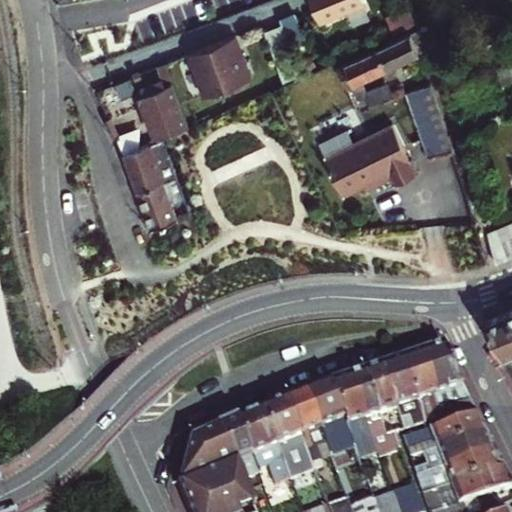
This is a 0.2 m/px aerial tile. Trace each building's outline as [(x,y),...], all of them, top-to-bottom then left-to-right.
[(369,0),(318,0),(324,17),(369,0)] [(298,9),(282,15),(292,41),(307,35),(298,9)] [(235,33),(189,50),(205,93),(227,84),(232,98),(256,89),(251,75),(235,33)] [(408,35),(380,48),(387,66),(416,53),(408,35)] [(387,66),(380,48),(345,63),(340,65),(357,107),(397,92),(394,83),(385,80),(371,85),(367,74),(387,66)] [(167,62),(159,65),(166,84),(142,93),(149,111),(155,128),(159,126),(161,131),(183,123),(189,122),(167,62)] [(452,147),(428,80),(404,89),(427,156),(452,147)] [(410,81),(399,85),(401,90),(403,89),(404,89),(412,86),(410,81)] [(367,132),(383,172),(389,169),(395,179),(415,170),(391,121),(367,132)] [(383,172),(367,132),(351,139),(345,126),(317,138),(344,191),(383,172)] [(160,133),(123,151),(137,189),(161,180),(175,176),(160,133)] [(511,252),(511,153),(508,155),(511,164),(511,218),(485,231),(484,231),(495,260),(511,252)] [(175,176),(161,180),(137,189),(149,226),(174,218),(172,214),(168,201),(182,196),(175,176)] [(172,214),(174,218),(188,214),(186,209),(172,214)] [(511,318),(509,312),(488,319),(511,366),(511,318)] [(444,349),(421,357),(437,398),(443,413),(444,418),(449,429),(480,420),(444,349)] [(437,398),(421,357),(401,363),(418,406),(425,424),(444,418),(443,413),(437,398)] [(418,406),(401,363),(380,370),(397,412),(403,427),(404,431),(425,424),(418,406)] [(380,370),(363,375),(380,419),(397,412),(380,370)] [(363,375),(350,381),(366,424),(377,451),(379,456),(380,461),(404,451),(402,447),(397,434),(388,438),(380,419),(363,375)] [(350,381),(331,389),(348,430),(353,444),(360,463),(379,456),(377,451),(366,424),(350,381)] [(348,430),(331,389),(307,398),(321,435),(325,444),(331,459),(332,460),(349,453),(355,469),(362,467),(360,463),(353,444),(348,430)] [(321,435),(307,398),(290,405),(316,473),(323,469),(321,463),(331,459),(325,444),(321,435)] [(290,405),(265,415),(294,488),(319,479),(316,473),(290,405)] [(294,488),(265,415),(240,426),(261,479),(270,476),(277,494),(294,488)] [(440,451),(487,434),(480,420),(449,429),(434,433),(419,438),(423,449),(412,453),(414,460),(440,451)] [(240,426),(222,433),(247,493),(264,486),(261,479),(240,426)] [(252,511),(254,511),(247,493),(222,433),(192,446),(180,493),(187,511),(252,511)] [(495,451),(487,434),(440,451),(414,460),(422,480),(447,470),(495,451)] [(422,480),(429,498),(454,491),(453,488),(476,480),(505,470),(495,451),(447,470),(422,480)] [(511,483),(505,470),(476,480),(483,503),(486,511),(494,511),(497,511),(494,500),(511,493),(511,483)] [(483,503),(476,480),(453,488),(454,491),(429,498),(434,511),(465,511),(465,508),(483,503)] [(416,482),(392,492),(400,511),(423,511),(427,511),(423,500),(416,483),(416,482)] [(400,511),(392,492),(374,499),(378,511),(400,511)] [(378,511),(374,499),(350,508),(351,511),(378,511)] [(351,511),(350,508),(348,503),(331,510),(331,511),(351,511)]
